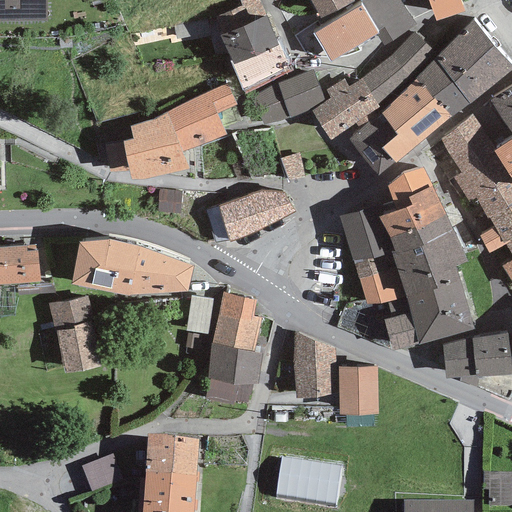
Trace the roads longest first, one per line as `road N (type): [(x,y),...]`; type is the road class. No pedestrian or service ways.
road 1 (residential): [(333,200),(286,180),(127,182),(0,119)]
road 2 (tertiary): [(249,281),(120,223),(0,222)]
road 3 (tertiary): [(511,412),(335,336),(284,305)]
road 4 (residential): [(255,426),(158,428),(76,458),(30,487)]
road 5 (residential): [(333,200),(425,146),(511,73)]
road 6 (residential): [(255,426),(284,305)]
